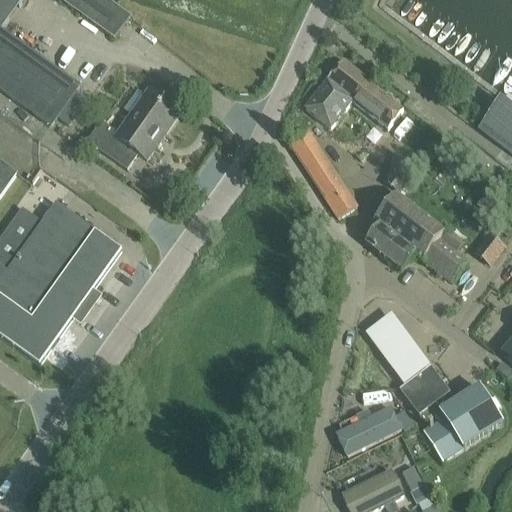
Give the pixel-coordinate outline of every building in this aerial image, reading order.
[(0,0),(0,91),(51,128),(79,89),(1,33),(25,0),(57,0),(114,40),(129,19),(103,0),(0,0)] [(403,113),(399,110),(364,82),(365,81),(343,64),(305,112),(331,133),(349,109),(352,104),(388,132),(403,113)] [(127,173),(138,158),(146,163),(181,115),(150,93),(118,137),(101,125),(87,145),(127,173)] [(511,98),(509,96),(493,116),(481,132),(510,154),(508,156),(511,159),(511,98)] [(307,134),(289,145),(288,146),(338,222),(357,210),(307,134)] [(3,150),(1,163),(25,165),(26,153),(3,150)] [(0,198),(16,177),(0,165),(0,198)] [(457,258),(456,257),(464,247),(461,245),(447,233),(445,236),(396,197),(374,225),(379,230),(366,246),(401,274),(414,257),(423,264),(424,263),(441,277),(452,286),(467,266),(457,258)] [(121,253),(115,249),(95,234),(95,235),(56,207),(42,227),(22,213),(0,242),(0,339),(39,368),(72,322),(81,329),(102,299),(93,293),(121,253)] [(491,269),(505,250),(486,237),(473,255),(491,269)] [(404,385),(427,368),(392,320),(369,338),(404,385)] [(166,353),(172,342),(148,328),(142,339),(166,353)] [(511,374),(502,366),(497,371),(507,380),(511,374)] [(488,404),(479,391),(445,412),(439,403),(448,396),(430,372),(401,394),(428,432),(422,436),(443,467),(503,429),(494,414),(488,404)] [(488,404),(494,414),(501,410),(495,400),(488,404)] [(389,413),(335,439),(346,463),(401,438),(389,413)] [(404,435),(413,429),(404,415),(397,420),(404,435)] [(434,511),(413,470),(402,476),(420,511),(434,511)] [(382,511),(403,502),(391,478),(342,503),(347,511),(382,511)]
